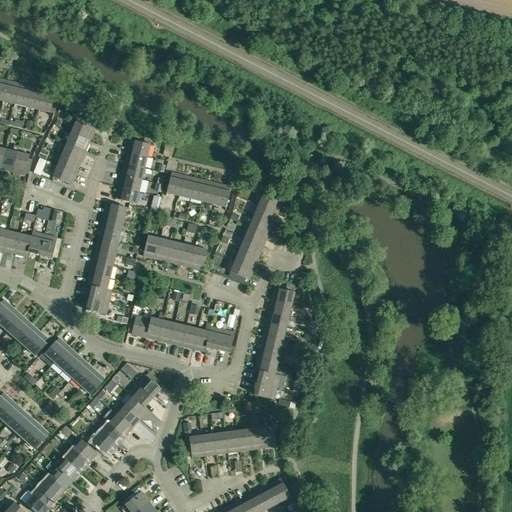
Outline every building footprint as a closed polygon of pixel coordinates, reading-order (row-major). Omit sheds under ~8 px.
[(7,81),(2,102),(14,104),(19,84),(7,81)] [(26,107),(31,87),(19,84),(14,104),(26,107)] [(31,87),(26,107),(38,110),(43,90),(31,87)] [(43,90),(38,110),(50,113),(55,93),(43,90)] [(95,129),(80,123),(81,120),(73,116),(70,121),(75,123),(71,132),(90,141),(95,129)] [(90,141),(71,132),(66,144),(85,152),(90,141)] [(127,152),(147,157),(150,145),(129,140),(127,152)] [(85,152),(66,144),(61,155),(81,163),(85,152)] [(5,150),(1,170),(13,173),(17,152),(19,147),(13,146),(12,151),(5,150)] [(17,152),(13,173),(24,176),(29,155),(17,152)] [(144,168),(147,157),(127,152),(124,164),(144,168)] [(81,163),(61,155),(57,166),(76,174),(81,163)] [(40,159),(34,173),(40,176),(46,161),(40,159)] [(141,180),(144,168),(124,164),(121,175),(141,180)] [(76,174),(57,166),(52,177),(71,186),(76,174)] [(178,196),(183,176),(171,173),(166,193),(178,196)] [(138,192),(141,180),(121,175),(118,187),(138,192)] [(183,176),(178,196),(190,199),(195,178),(183,176)] [(195,178),(190,199),(202,202),(207,181),(195,178)] [(218,184),(207,181),(202,202),(213,205),(218,184)] [(218,184),(213,205),(225,208),(230,187),(218,184)] [(136,204),(138,192),(118,187),(115,199),(136,204)] [(258,205),(277,213),(282,202),(263,193),(258,205)] [(150,198),(147,210),(157,212),(160,201),(150,198)] [(103,215),(123,220),(126,208),(106,203),(103,215)] [(273,224),(277,213),(258,205),(253,216),(273,224)] [(56,220),(57,214),(58,211),(51,209),(48,221),(55,223),(56,220)] [(100,227),(121,232),(123,220),(103,215),(100,227)] [(268,235),(273,224),(253,216),(248,227),(268,235)] [(97,239),(118,244),(121,232),(100,227),(97,239)] [(263,246),(268,235),(248,227),(244,238),(263,246)] [(6,231),(1,251),(13,254),(17,234),(6,231)] [(29,236),(24,257),(28,258),(29,253),(37,255),(42,235),(32,232),(31,237),(29,236)] [(17,234),(13,254),(24,257),(29,236),(17,234)] [(42,235),(37,255),(52,259),(57,238),(42,235)] [(144,251),(144,253),(143,257),(155,259),(159,239),(147,236),(147,239),(143,238),(140,250),(144,251)] [(244,238),(239,249),(258,257),(263,246),(244,238)] [(95,251),(115,256),(118,244),(97,239),(95,251)] [(159,239),(155,259),(166,262),(171,242),(159,239)] [(183,244),(171,242),(166,262),(178,265),(183,244)] [(183,244),(178,265),(190,268),(195,247),(183,244)] [(207,250),(195,247),(190,268),(202,270),(207,250)] [(254,268),(258,257),(239,249),(234,260),(254,268)] [(92,263),(112,268),(115,256),(95,251),(92,263)] [(249,280),(254,268),(234,260),(229,272),(249,280)] [(89,274),(109,279),(112,268),(92,263),(89,274)] [(91,287),(107,291),(109,279),(89,274),(86,286),(91,287)] [(88,299),(109,304),(111,292),(107,291),(91,287),(88,299)] [(271,300),(291,305),(294,292),(274,287),(271,300)] [(109,304),(88,299),(86,310),(106,315),(109,304)] [(0,321),(12,308),(3,300),(0,303),(0,321)] [(291,305),(271,300),(268,311),(288,316),(291,305)] [(22,316),(12,308),(0,321),(0,325),(7,332),(22,316)] [(288,316),(268,311),(265,323),(286,328),(288,316)] [(22,316),(7,332),(16,340),(31,324),(22,316)] [(143,337),(147,319),(136,316),(131,334),(143,337)] [(150,319),(147,319),(143,337),(155,340),(160,320),(159,320),(151,318),(150,319)] [(172,323),(163,321),(160,320),(155,340),(167,343),(172,323)] [(172,323),(167,343),(178,346),(183,326),(172,323)] [(286,328),(265,323),(262,335),(283,340),(286,328)] [(40,333),(31,324),(16,340),(26,348),(40,333)] [(195,328),(193,328),(183,326),(178,346),(190,349),(195,328)] [(209,332),(207,331),(202,352),(205,352),(206,347),(215,350),(220,329),(211,327),(210,327),(209,332)] [(205,331),(198,329),(195,328),(190,349),(202,352),(207,331),(205,331)] [(224,330),(220,329),(215,350),(229,353),(234,332),(224,330)] [(49,341),(40,333),(26,348),(35,356),(49,341)] [(313,334),(304,333),(303,340),(312,341),(313,334)] [(283,340),(262,335),(260,346),(280,351),(283,340)] [(54,363),(68,347),(58,339),(45,354),(54,363)] [(280,351),(260,346),(257,358),(277,363),(280,351)] [(68,347),(54,363),(63,371),(77,355),(68,347)] [(77,355),(63,371),(72,379),(86,363),(77,355)] [(277,363),(257,358),(254,370),(259,371),(275,375),(277,363)] [(81,387),(95,371),(86,363),(72,379),(81,387)] [(95,371),(81,387),(90,395),(104,379),(95,371)] [(275,375),(259,371),(256,383),(264,384),(277,388),(280,376),(275,375)] [(145,375),(138,383),(153,397),(161,389),(156,384),(145,375)] [(153,397),(138,383),(130,393),(133,396),(145,407),(153,397)] [(264,384),(256,383),(253,395),(274,400),(277,388),(264,384)] [(48,392),(55,397),(60,390),(54,385),(48,392)] [(0,415),(13,402),(3,393),(0,396),(0,415)] [(133,396),(125,405),(141,419),(149,410),(145,407),(133,396)] [(13,402),(0,415),(0,418),(8,425),(21,410),(13,402)] [(141,419),(125,405),(117,415),(133,428),(141,419)] [(21,410),(8,425),(17,433),(30,418),(21,410)] [(117,415),(109,424),(124,438),(133,428),(117,415)] [(30,418),(17,433),(25,441),(39,426),(30,418)] [(109,424),(101,433),(116,447),(124,438),(109,424)] [(39,426),(25,441),(34,449),(48,434),(39,426)] [(273,426),(271,427),(261,428),(263,449),(276,447),(274,435),(273,426)] [(249,430),(251,450),(263,449),(261,428),(249,430)] [(237,431),(239,452),(251,450),(249,430),(237,431)] [(184,432),(186,446),(190,445),(191,458),(203,456),(200,436),(191,437),(190,431),(184,432)] [(225,433),(227,453),(239,452),(237,431),(225,433)] [(116,447),(101,433),(92,442),(108,456),(116,447)] [(212,434),(215,455),(227,453),(225,433),(212,434)] [(212,434),(200,436),(203,456),(215,455),(212,434)] [(73,449),(89,463),(97,454),(81,441),(73,449)] [(73,449),(65,458),(81,472),(89,463),(73,449)] [(73,481),(81,472),(65,458),(57,467),(73,481)] [(52,473),(49,477),(65,491),(73,481),(57,467),(51,462),(46,467),(52,473)] [(11,473),(16,468),(11,463),(6,469),(11,473)] [(65,491),(49,477),(41,486),(57,500),(65,491)] [(287,490),(282,480),(280,478),(270,484),(280,502),(289,497),(296,511),(302,509),(293,491),(291,487),(287,490)] [(270,484),(259,490),(269,508),(280,502),(270,484)] [(41,486),(33,495),(49,509),(57,500),(41,486)] [(261,511),(269,508),(259,490),(248,495),(257,511),(261,511)] [(130,511),(134,511),(148,501),(141,492),(124,505),(130,511)] [(45,511),(49,509),(33,495),(25,504),(33,511),(45,511)] [(243,511),(257,511),(248,495),(238,501),(243,511)] [(148,501),(134,511),(154,511),(156,511),(148,501)] [(229,511),(243,511),(238,501),(227,507),(229,511)] [(6,511),(24,511),(14,503),(6,511)]
